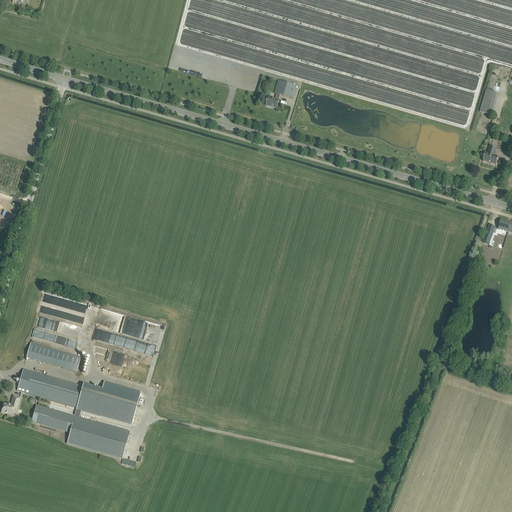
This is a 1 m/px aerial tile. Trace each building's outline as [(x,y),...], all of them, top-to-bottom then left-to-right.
[(178,71),(180,60),(176,59),(175,62),(170,61),(168,69),(178,71)] [(293,98),(295,94),(302,66),(285,61),(275,94),(277,94),(275,100),(268,98),(267,103),(266,106),(277,109),(279,101),(280,95),(293,98)] [(487,81),(479,113),(492,116),(499,87),(493,86),(494,83),(487,81)] [(495,156),(497,148),(490,146),(488,154),(485,153),(483,161),(496,165),(499,157),(495,156)] [(511,223),(501,220),(498,229),(504,231),(511,233),(511,223)] [(494,232),(488,230),(483,242),(489,244),(494,232)] [(499,248),(503,234),(495,231),(491,246),(499,248)] [(45,328),(47,318),(40,316),(38,327),(45,328)] [(157,339),(160,325),(146,322),(137,320),(137,321),(139,322),(139,323),(143,324),(142,325),(146,326),(146,327),(152,329),(152,331),(154,332),(153,338),(157,339)] [(32,338),(58,344),(60,338),(54,336),(54,335),(34,330),(32,338)] [(81,358),(35,345),(31,344),(26,358),(77,373),(81,358)] [(83,387),(28,371),(23,370),(17,391),(77,408),(83,387)] [(131,426),(141,392),(104,382),(102,389),(84,384),(83,387),(77,408),(76,411),(131,426)] [(20,399),(18,398),(13,397),(11,405),(10,405),(10,406),(4,404),(1,413),(12,416),(15,407),(18,407),(20,399)] [(36,405),(31,423),(70,434),(67,444),(122,460),(130,432),(36,405)]
